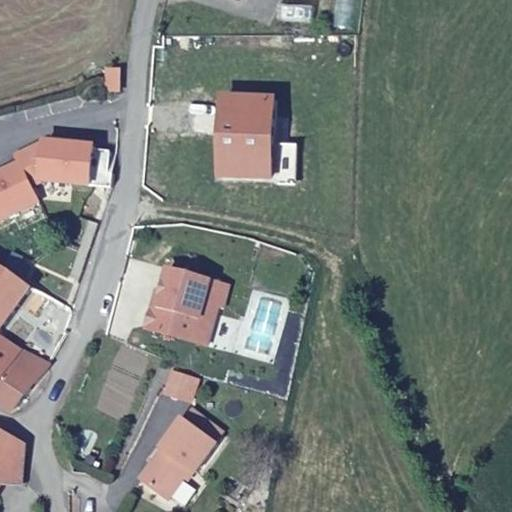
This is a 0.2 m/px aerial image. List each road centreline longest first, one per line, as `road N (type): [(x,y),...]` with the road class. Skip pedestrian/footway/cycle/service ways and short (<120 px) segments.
road 1 (track): [(457,511),(349,278),(320,249),(253,225),(126,210)]
road 2 (unclassified): [(40,438),(126,210),(149,0)]
road 3 (unknown): [(133,146),(66,141),(0,156)]
